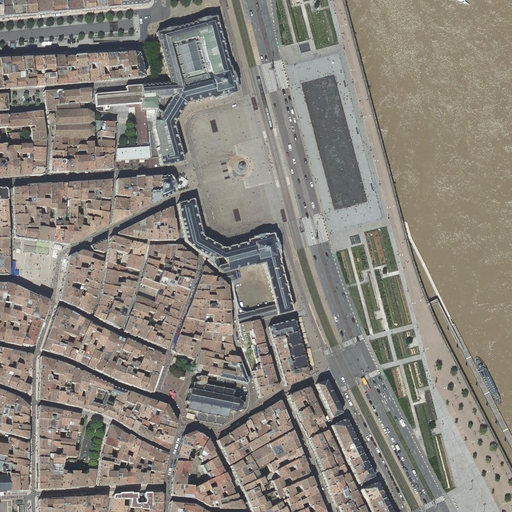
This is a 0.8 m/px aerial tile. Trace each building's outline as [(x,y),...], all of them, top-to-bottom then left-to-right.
[(6,18),(11,17),(10,0),(9,0),(0,0),(0,5),(1,18),(6,18)] [(17,17),(24,16),(22,0),(9,0),(10,0),(11,17),(17,17)] [(22,0),(24,16),(29,16),(35,15),(33,0),(22,0)] [(33,0),(35,15),(39,15),(46,14),(50,14),(48,0),(33,0)] [(48,0),(50,14),(57,13),(65,13),(63,0),(48,0)] [(68,13),(73,12),(78,12),(82,11),(80,0),(63,0),(65,13),(68,12),(68,13)] [(87,11),(93,10),(92,0),(80,0),(82,11),(87,11)] [(92,0),(93,10),(99,10),(105,9),(105,7),(103,0),(92,0)] [(103,0),(105,7),(105,9),(112,9),(119,8),(117,0),(103,0)] [(117,0),(119,8),(130,7),(140,6),(141,6),(142,6),(143,6),(144,5),(145,5),(146,4),(147,3),(148,2),(149,2),(149,1),(149,0),(117,0)] [(158,157),(158,158),(159,158),(159,159),(158,159),(160,166),(161,165),(161,166),(164,166),(167,165),(167,166),(168,165),(168,166),(182,162),(183,162),(173,125),(186,104),(210,98),(210,99),(210,100),(216,99),(216,100),(231,96),(230,95),(235,93),(236,93),(234,88),(236,88),(232,72),(230,73),(229,68),(229,67),(228,67),(223,46),(221,40),(215,18),(214,18),(214,17),(210,18),(196,22),(192,24),(179,27),(174,28),(160,31),(160,32),(156,33),(156,34),(156,35),(159,49),(160,49),(160,51),(164,66),(167,76),(168,82),(169,84),(154,85),(140,86),(140,104),(140,110),(154,110),(154,111),(152,127),(152,129),(153,130),(157,148),(156,148),(159,157),(158,157)] [(135,53),(132,54),(134,67),(134,72),(135,79),(143,78),(144,77),(141,65),(138,53),(135,53)] [(109,55),(104,55),(106,68),(106,69),(107,76),(107,81),(117,81),(116,72),(116,68),(115,67),(114,54),(109,55)] [(118,54),(114,54),(115,67),(116,68),(116,72),(117,81),(126,80),(125,72),(123,54),(118,54)] [(125,54),(123,54),(125,72),(126,80),(135,79),(134,72),(134,67),(132,54),(130,54),(125,54)] [(89,55),(84,56),(85,67),(86,69),(86,72),(87,83),(98,82),(97,77),(95,66),(94,55),(89,55)] [(99,55),(94,55),(95,66),(97,77),(98,82),(107,81),(107,76),(106,69),(106,68),(104,55),(99,55)] [(80,56),(74,57),(77,84),(87,83),(86,72),(86,69),(85,67),(84,56),(80,56)] [(46,58),(40,58),(41,68),(43,81),(43,87),(54,86),(52,69),(51,57),(46,58)] [(57,57),(51,57),(52,69),(54,86),(66,85),(63,69),(64,69),(62,57),(57,57)] [(68,57),(62,57),(64,69),(63,69),(66,85),(77,84),(74,57),(68,57)] [(25,58),(20,59),(22,73),(22,77),(23,81),(24,88),(34,88),(33,80),(32,80),(32,75),(31,69),(30,58),(25,58)] [(35,58),(30,58),(31,69),(32,75),(32,80),(33,80),(34,88),(43,87),(43,81),(41,68),(40,58),(35,58)] [(2,59),(0,59),(0,75),(0,76),(1,81),(1,82),(2,90),(14,89),(12,75),(9,75),(7,59),(2,59)] [(13,59),(7,59),(9,75),(12,75),(14,89),(24,88),(23,81),(22,77),(22,73),(20,59),(13,59)] [(128,105),(140,104),(140,86),(125,87),(125,88),(125,92),(119,93),(95,95),(96,107),(128,105)] [(83,110),(85,110),(85,108),(86,109),(87,109),(88,106),(89,106),(89,103),(89,102),(89,103),(89,95),(89,91),(89,90),(77,91),(78,103),(77,104),(78,110),(83,110)] [(61,92),(61,91),(43,93),(44,100),(61,99),(61,92)] [(74,104),(77,104),(78,103),(77,91),(61,92),(61,99),(62,105),(66,105),(66,102),(70,101),(70,104),(70,101),(74,101),(74,104)] [(57,106),(62,105),(61,99),(44,100),(45,107),(54,106),(57,106)] [(86,111),(87,109),(86,109),(85,108),(85,110),(83,110),(78,110),(77,104),(74,104),(70,104),(66,105),(62,105),(57,106),(54,106),(54,112),(46,112),(46,114),(47,114),(47,116),(46,117),(47,123),(48,123),(48,125),(47,125),(48,127),(48,128),(50,128),(50,127),(54,127),(54,128),(53,128),(53,135),(53,136),(52,136),(51,137),(52,138),(53,137),(61,138),(63,138),(67,138),(67,146),(67,147),(68,147),(68,146),(71,146),(71,147),(73,147),(73,146),(76,146),(77,146),(77,147),(78,147),(78,146),(84,146),(84,147),(85,147),(86,143),(86,138),(91,135),(93,137),(94,135),(92,134),(93,130),(100,130),(101,128),(101,123),(101,122),(102,122),(102,121),(94,121),(92,120),(91,115),(93,114),(92,112),(91,113),(86,111)] [(137,148),(141,148),(148,147),(147,142),(146,127),(142,127),(140,112),(140,110),(140,104),(128,105),(128,108),(134,108),(137,148)] [(41,112),(22,113),(23,121),(26,120),(42,119),(41,112)] [(22,113),(6,115),(5,122),(5,127),(5,128),(6,134),(17,134),(18,133),(25,133),(24,127),(27,127),(26,120),(23,121),(22,113)] [(31,135),(30,140),(30,141),(45,141),(45,140),(44,132),(34,133),(31,133),(28,133),(28,135),(31,135)] [(101,133),(101,132),(98,132),(97,137),(91,138),(86,138),(86,143),(92,143),(96,143),(96,146),(96,149),(100,149),(112,150),(112,142),(98,141),(98,138),(101,138),(112,139),(112,134),(103,133),(101,133)] [(6,141),(4,141),(4,145),(4,148),(2,178),(6,178),(9,178),(10,147),(18,148),(18,146),(18,143),(18,140),(18,133),(17,134),(6,134),(6,137),(6,141)] [(209,148),(218,157),(229,145),(220,136),(209,148)] [(53,137),(52,138),(52,143),(65,144),(64,146),(67,146),(67,138),(63,138),(61,138),(53,137)] [(21,140),(18,140),(18,143),(18,146),(18,148),(17,154),(17,160),(20,160),(24,160),(23,177),(26,177),(29,176),(30,168),(30,164),(30,162),(30,161),(30,154),(30,152),(30,148),(30,146),(28,146),(28,143),(28,141),(30,141),(30,140),(28,140),(26,140),(21,140)] [(65,144),(52,143),(51,143),(50,152),(64,153),(67,153),(67,148),(67,147),(67,146),(64,146),(65,144)] [(92,143),(86,143),(85,147),(84,147),(84,146),(78,146),(78,147),(77,147),(77,146),(76,146),(73,146),(73,147),(71,147),(71,146),(68,146),(68,147),(67,147),(67,148),(67,153),(67,157),(71,157),(73,157),(76,157),(75,173),(78,173),(84,172),(93,171),(92,159),(92,149),(96,149),(96,146),(96,143),(92,143)] [(10,147),(9,178),(13,177),(16,177),(17,163),(17,161),(17,160),(17,154),(18,148),(10,147)] [(133,160),(149,159),(149,158),(148,147),(141,148),(137,148),(117,149),(116,161),(133,160)] [(32,148),(30,148),(30,152),(30,154),(30,161),(30,162),(33,162),(43,162),(44,149),(32,148)] [(100,149),(96,149),(92,149),(92,159),(93,171),(97,171),(102,171),(101,159),(101,158),(100,153),(100,149)] [(112,150),(100,149),(100,153),(101,158),(101,157),(102,157),(103,157),(111,156),(112,150)] [(67,157),(67,153),(64,153),(50,152),(49,161),(58,161),(61,161),(63,161),(64,161),(67,162),(67,157)] [(101,159),(102,171),(106,171),(109,170),(110,170),(111,170),(111,156),(103,157),(102,157),(101,157),(101,158),(101,159)] [(71,157),(67,157),(67,162),(68,162),(68,172),(67,173),(71,173),(75,173),(76,157),(73,157),(71,157)] [(58,161),(49,161),(48,173),(48,174),(49,174),(52,173),(58,173),(59,173),(63,173),(63,161),(61,161),(58,161)] [(30,168),(29,176),(36,176),(42,175),(43,169),(30,168)] [(149,193),(148,206),(155,203),(159,201),(173,194),(173,193),(174,193),(173,193),(175,192),(171,177),(170,177),(169,177),(169,176),(159,177),(159,189),(159,193),(154,193),(149,192),(149,193)] [(159,189),(159,177),(155,177),(150,178),(150,188),(150,189),(149,192),(154,193),(159,193),(159,189)] [(141,190),(141,188),(142,178),(138,179),(135,179),(134,188),(130,188),(129,193),(135,194),(136,194),(140,195),(141,190)] [(148,189),(150,189),(150,188),(150,178),(146,178),(142,178),(141,188),(144,189),(148,189)] [(129,197),(129,193),(130,188),(127,188),(128,179),(125,180),(120,180),(116,180),(115,196),(128,197),(129,197)] [(99,202),(108,203),(99,202),(99,199),(109,200),(110,181),(103,181),(97,182),(92,182),(92,202),(99,202)] [(80,223),(86,225),(87,217),(82,217),(83,210),(84,210),(85,205),(85,201),(85,182),(81,183),(78,183),(77,200),(77,206),(75,207),(75,227),(77,227),(80,227),(80,223)] [(70,227),(75,227),(75,207),(77,206),(77,200),(78,183),(71,183),(64,184),(64,198),(64,204),(63,218),(63,219),(62,227),(65,227),(70,227)] [(33,207),(33,210),(34,210),(35,207),(45,207),(44,216),(47,216),(48,208),(48,199),(49,185),(50,184),(42,185),(34,185),(33,207)] [(61,227),(62,227),(63,219),(63,218),(64,204),(64,198),(59,198),(60,184),(58,184),(55,185),(54,199),(54,204),(54,206),(54,216),(54,218),(54,220),(54,226),(54,227),(57,227),(61,227)] [(26,202),(26,207),(33,207),(34,185),(30,185),(25,186),(25,187),(26,187),(26,196),(26,200),(26,202)] [(52,185),(49,185),(48,199),(48,208),(47,216),(47,219),(49,219),(51,219),(54,220),(54,218),(54,216),(54,206),(54,204),(54,199),(55,185),(52,185)] [(139,211),(148,206),(149,193),(149,192),(150,189),(148,189),(144,189),(141,188),(141,190),(140,195),(140,198),(140,199),(139,211)] [(128,216),(139,211),(140,199),(140,198),(140,195),(136,194),(135,194),(129,193),(129,197),(128,197),(128,200),(128,203),(126,212),(127,213),(128,216)] [(25,207),(26,207),(26,202),(26,200),(26,196),(18,196),(12,196),(12,201),(12,207),(22,207),(25,207)] [(114,198),(113,210),(126,212),(128,203),(128,200),(115,198),(114,198)] [(207,262),(211,265),(223,248),(202,237),(193,200),(192,200),(177,203),(177,204),(176,205),(179,219),(185,242),(195,252),(198,246),(204,249),(201,255),(207,258),(207,259),(207,260),(206,260),(206,261),(207,261),(207,262)] [(88,210),(107,213),(108,203),(99,202),(92,202),(89,201),(89,205),(85,205),(84,210),(88,210)] [(33,207),(26,207),(25,207),(22,207),(12,207),(12,211),(13,215),(13,216),(33,215),(39,214),(39,211),(34,210),(33,210),(33,207)] [(170,207),(158,213),(158,220),(163,220),(163,221),(165,222),(165,219),(173,220),(171,208),(171,207),(170,207)] [(105,227),(107,213),(88,210),(84,210),(83,210),(82,217),(87,217),(86,225),(88,225),(87,229),(86,237),(105,227)] [(112,224),(128,216),(127,213),(126,212),(113,210),(111,223),(111,224),(112,224)] [(33,215),(13,216),(13,221),(13,226),(24,227),(28,227),(37,228),(37,227),(38,222),(39,215),(39,214),(33,215)] [(47,216),(44,216),(39,215),(38,222),(44,223),(44,228),(37,227),(37,228),(37,230),(37,233),(35,241),(46,242),(53,243),(54,230),(54,227),(54,226),(54,220),(51,219),(49,219),(47,219),(47,216)] [(151,216),(143,220),(142,240),(150,241),(150,234),(150,230),(150,228),(151,216)] [(165,219),(165,222),(164,231),(174,230),(173,220),(165,219)] [(143,220),(131,226),(130,238),(135,239),(142,240),(143,220)] [(157,228),(157,231),(156,241),(164,241),(164,231),(165,222),(163,221),(163,220),(158,220),(157,224),(157,226),(157,228)] [(68,245),(86,237),(87,229),(88,225),(86,225),(80,223),(80,227),(77,227),(75,227),(70,227),(68,245)] [(24,227),(13,226),(14,237),(14,238),(23,239),(24,230),(24,227)] [(130,238),(131,226),(116,233),(116,234),(116,235),(130,238)] [(24,230),(23,239),(35,241),(37,233),(37,230),(37,228),(28,227),(24,227),(24,230)] [(54,230),(53,243),(60,244),(61,231),(61,227),(57,227),(54,227),(54,230)] [(68,245),(70,227),(65,227),(62,227),(61,227),(61,231),(60,244),(68,245)] [(0,239),(8,240),(8,238),(8,234),(7,229),(0,228),(0,239)] [(164,231),(164,241),(174,241),(176,239),(174,230),(164,231)] [(231,283),(238,325),(247,322),(248,322),(248,323),(256,321),(257,320),(264,319),(276,315),(276,316),(277,316),(291,312),(291,311),(285,289),(286,288),(286,287),(286,286),(285,287),(285,284),(285,283),(284,283),(284,282),(278,260),(279,260),(277,255),(278,254),(275,239),(273,239),(272,234),(272,235),(272,234),(267,235),(266,234),(251,238),(252,239),(247,241),(246,241),(247,243),(223,248),(211,265),(220,274),(229,282),(231,283)] [(109,239),(108,244),(119,246),(122,247),(121,253),(125,254),(126,253),(126,251),(127,249),(129,242),(121,239),(113,237),(112,237),(111,237),(110,238),(109,238),(109,239)] [(0,239),(0,249),(8,250),(8,240),(0,239)] [(103,240),(89,246),(91,251),(101,253),(102,253),(102,254),(103,253),(103,250),(104,240),(103,240)] [(129,256),(141,259),(144,246),(144,245),(143,245),(129,242),(127,249),(131,250),(130,252),(130,254),(129,256)] [(108,244),(108,249),(114,251),(121,253),(122,247),(119,246),(108,244)] [(173,258),(175,252),(176,245),(166,246),(162,264),(164,265),(163,268),(161,272),(155,270),(150,282),(157,284),(159,285),(163,287),(163,285),(164,285),(172,288),(173,286),(187,291),(189,286),(190,281),(176,278),(172,276),(167,275),(170,267),(172,262),(173,262),(173,258)] [(162,264),(166,246),(153,246),(149,246),(146,259),(155,262),(157,263),(155,270),(161,272),(163,268),(159,266),(160,264),(162,264)] [(195,252),(201,255),(204,249),(198,246),(195,252)] [(0,257),(8,258),(8,250),(0,249),(0,257)] [(108,249),(106,263),(114,265),(114,251),(108,249)] [(88,263),(89,260),(90,254),(80,251),(75,253),(72,268),(77,269),(76,271),(78,272),(76,277),(84,278),(86,273),(86,270),(87,269),(88,266),(88,264),(88,263)] [(124,268),(125,268),(138,271),(141,259),(129,256),(127,255),(125,254),(121,253),(114,251),(114,265),(124,268)] [(187,253),(175,252),(173,258),(178,259),(177,262),(176,261),(175,263),(177,263),(180,264),(181,260),(184,260),(194,262),(195,259),(188,252),(187,253)] [(72,268),(75,253),(68,257),(64,274),(76,278),(76,277),(78,272),(76,271),(77,269),(72,268)] [(90,254),(89,260),(101,264),(102,257),(90,254)] [(0,275),(8,275),(8,258),(0,257),(0,275)] [(144,266),(155,270),(157,263),(155,262),(146,259),(144,266)] [(101,264),(89,260),(88,263),(88,264),(91,265),(100,268),(101,264)] [(193,269),(194,262),(184,260),(181,260),(180,264),(180,265),(193,269)] [(175,263),(173,262),(172,262),(170,267),(174,269),(175,266),(179,267),(178,270),(193,275),(193,272),(193,269),(180,265),(180,264),(177,263),(175,263)] [(106,263),(105,270),(109,271),(117,273),(120,274),(122,274),(124,274),(124,273),(125,268),(124,268),(114,265),(106,263)] [(91,265),(88,264),(88,266),(87,269),(99,273),(100,268),(91,265)] [(141,279),(150,282),(155,270),(144,266),(141,279)] [(216,279),(217,279),(215,277),(204,267),(202,266),(202,267),(201,271),(199,276),(213,278),(214,278),(216,279)] [(192,276),(193,275),(178,270),(174,269),(170,267),(167,275),(172,276),(176,278),(190,281),(191,279),(192,276)] [(124,273),(124,274),(126,275),(136,278),(138,271),(125,268),(124,273)] [(99,273),(87,269),(86,270),(86,273),(84,278),(84,280),(84,281),(86,281),(97,285),(99,273)] [(105,270),(102,284),(118,289),(118,287),(119,284),(120,280),(121,277),(122,274),(120,274),(117,273),(109,271),(105,270)] [(59,301),(67,305),(72,290),(74,285),(74,284),(74,283),(76,278),(64,274),(59,300),(59,301)] [(129,283),(134,284),(136,278),(126,275),(124,274),(122,274),(121,277),(125,278),(124,281),(129,283)] [(222,291),(226,290),(226,287),(217,279),(216,279),(214,278),(213,278),(199,276),(196,285),(207,287),(214,287),(222,287),(222,291)] [(84,280),(84,278),(76,277),(76,278),(74,283),(74,284),(74,285),(72,290),(67,305),(75,308),(80,292),(81,292),(81,290),(82,287),(82,285),(82,284),(84,280)] [(141,279),(135,296),(133,304),(151,311),(154,312),(156,305),(159,306),(162,298),(167,300),(182,306),(184,299),(172,294),(171,294),(171,295),(172,296),(171,298),(168,297),(169,295),(161,292),(163,287),(159,285),(157,284),(150,282),(141,279)] [(96,292),(97,285),(86,281),(84,281),(84,280),(82,284),(82,285),(82,287),(96,292)] [(122,287),(133,290),(134,284),(129,283),(124,281),(123,281),(123,284),(119,284),(118,287),(122,288),(122,287)] [(10,304),(14,286),(8,284),(7,284),(4,296),(8,297),(7,299),(4,298),(3,302),(10,304)] [(102,284),(101,290),(114,294),(114,291),(117,292),(118,289),(102,284)] [(184,299),(187,291),(173,286),(172,288),(164,285),(163,285),(163,287),(161,292),(169,295),(171,295),(171,294),(172,294),(184,299)] [(28,293),(14,286),(10,304),(9,310),(7,317),(14,318),(13,322),(19,324),(26,326),(28,322),(29,317),(31,312),(23,308),(28,293)] [(96,292),(82,287),(81,290),(85,291),(84,294),(86,295),(94,299),(96,292)] [(119,297),(129,300),(133,290),(122,287),(122,288),(118,287),(118,289),(117,292),(120,293),(119,297)] [(111,298),(112,299),(113,299),(114,298),(114,297),(115,295),(115,294),(114,294),(101,290),(100,296),(110,298),(111,296),(112,296),(112,297),(111,298)] [(193,292),(190,300),(205,301),(213,301),(228,302),(226,290),(222,291),(213,291),(213,293),(205,293),(193,292)] [(82,293),(81,292),(80,292),(75,308),(81,311),(86,295),(84,294),(83,294),(82,297),(80,297),(82,293)] [(36,296),(28,293),(23,308),(31,312),(36,296)] [(90,314),(94,299),(86,295),(81,311),(89,314),(90,314)] [(36,296),(31,312),(29,317),(36,319),(37,320),(41,321),(48,303),(47,301),(42,299),(36,296)] [(108,309),(111,302),(112,299),(111,298),(110,298),(100,296),(97,306),(103,307),(104,308),(105,305),(108,306),(107,308),(108,309)] [(119,306),(126,309),(129,300),(119,297),(118,299),(114,298),(113,299),(112,299),(111,302),(119,305),(119,306)] [(162,298),(159,306),(162,307),(164,308),(167,309),(179,314),(182,306),(167,300),(162,298)] [(190,300),(187,308),(197,309),(206,310),(213,310),(228,311),(228,302),(213,301),(205,301),(190,300)] [(9,310),(10,304),(3,302),(3,304),(0,314),(0,313),(0,341),(1,342),(4,328),(1,327),(2,322),(6,322),(7,317),(9,310)] [(103,321),(111,325),(117,310),(118,309),(119,307),(119,306),(119,305),(111,302),(108,309),(103,321)] [(133,304),(131,310),(144,315),(145,316),(146,316),(147,312),(150,313),(151,311),(133,304)] [(156,305),(154,312),(153,312),(176,321),(177,318),(179,314),(167,309),(164,308),(162,307),(159,306),(156,305)] [(59,319),(64,309),(57,306),(53,317),(59,319)] [(98,319),(103,321),(108,309),(107,308),(104,308),(103,307),(97,306),(93,316),(98,319)] [(117,310),(111,325),(118,329),(119,329),(126,309),(119,306),(119,307),(118,309),(117,310)] [(187,308),(183,319),(201,323),(203,315),(212,316),(210,324),(230,326),(228,311),(213,310),(206,310),(197,309),(187,308)] [(66,322),(70,312),(64,309),(59,319),(66,322)] [(135,319),(141,321),(141,322),(143,317),(145,317),(144,318),(145,319),(147,319),(148,317),(146,316),(145,316),(144,315),(131,310),(128,316),(129,316),(128,317),(135,319)] [(160,324),(173,329),(174,325),(176,321),(153,312),(154,312),(151,311),(150,313),(153,314),(151,318),(151,320),(155,322),(156,322),(160,324)] [(77,316),(70,312),(66,322),(65,323),(64,326),(61,332),(62,333),(69,335),(71,329),(67,327),(68,324),(72,326),(77,316)] [(83,319),(77,316),(72,326),(71,329),(69,335),(76,337),(77,334),(78,331),(75,330),(77,325),(80,326),(83,319)] [(13,323),(13,322),(14,318),(7,317),(6,322),(4,328),(1,342),(8,343),(10,331),(11,327),(8,326),(8,324),(8,323),(8,322),(13,323)] [(36,319),(29,317),(28,322),(30,322),(26,334),(24,333),(21,344),(22,345),(31,347),(33,346),(37,334),(41,321),(37,320),(36,319)] [(65,323),(66,322),(59,319),(53,317),(50,328),(55,330),(61,332),(64,326),(65,323)] [(133,324),(135,319),(128,317),(123,331),(128,334),(131,328),(133,324)] [(89,322),(83,319),(80,326),(78,331),(77,334),(76,337),(74,341),(71,347),(77,349),(79,346),(79,344),(76,342),(79,334),(82,335),(85,329),(89,322)] [(135,338),(135,337),(134,336),(141,321),(135,319),(133,324),(131,328),(128,334),(128,335),(135,338)] [(182,321),(182,323),(191,326),(200,329),(200,327),(201,323),(183,319),(182,321)] [(153,330),(155,330),(157,331),(170,337),(173,329),(160,324),(156,322),(155,322),(151,320),(150,321),(149,324),(148,328),(151,329),(153,330)] [(278,331),(269,333),(271,339),(281,337),(296,333),(293,321),(293,320),(276,324),(278,331)] [(143,340),(148,328),(149,324),(145,323),(141,322),(141,321),(134,336),(135,337),(143,340)] [(256,321),(248,323),(250,330),(249,331),(250,332),(250,335),(251,335),(252,340),(261,338),(257,322),(256,321)] [(14,344),(21,346),(22,345),(21,344),(24,333),(26,326),(19,324),(13,322),(13,323),(13,325),(12,327),(11,327),(10,331),(8,343),(14,344)] [(95,326),(89,322),(85,329),(82,335),(83,336),(87,337),(90,331),(92,333),(95,326)] [(247,322),(238,325),(239,334),(250,332),(249,331),(250,330),(248,323),(248,322),(247,322)] [(189,332),(199,336),(200,329),(191,326),(182,323),(179,330),(189,332)] [(210,324),(205,323),(204,328),(203,332),(218,334),(225,335),(231,335),(230,326),(210,324)] [(268,328),(269,333),(278,331),(276,324),(268,326),(268,328)] [(102,329),(95,326),(92,333),(90,337),(90,338),(87,344),(91,345),(93,339),(97,341),(102,329)] [(58,344),(62,333),(61,332),(55,330),(50,328),(48,333),(46,337),(46,339),(56,343),(58,344)] [(154,334),(155,330),(153,330),(151,329),(148,328),(143,340),(150,343),(153,337),(152,336),(154,334)] [(109,333),(102,329),(97,341),(96,343),(94,347),(99,349),(100,345),(104,346),(109,333)] [(157,331),(155,330),(154,334),(152,336),(153,337),(155,338),(161,340),(168,343),(169,340),(170,337),(157,331)] [(178,332),(177,336),(189,339),(189,340),(193,341),(197,342),(198,338),(199,336),(189,332),(179,330),(178,332)] [(218,334),(203,332),(201,340),(219,343),(220,338),(225,338),(224,344),(232,345),(231,335),(225,335),(218,334)] [(76,337),(69,335),(62,333),(58,344),(62,345),(64,346),(63,349),(61,356),(66,358),(70,350),(71,348),(71,347),(74,341),(76,337)] [(117,337),(109,333),(104,346),(102,350),(98,359),(93,370),(100,373),(108,358),(104,356),(105,352),(109,354),(117,337)] [(299,345),(296,333),(281,337),(283,343),(284,348),(299,345)] [(87,337),(83,336),(79,344),(79,346),(82,347),(85,348),(87,344),(90,338),(87,337)] [(174,344),(180,346),(191,348),(192,344),(193,341),(189,340),(189,339),(177,336),(174,344)] [(124,340),(117,337),(109,354),(108,358),(100,373),(108,377),(114,364),(116,359),(116,358),(118,353),(120,350),(123,341),(124,340)] [(155,338),(153,337),(150,343),(158,347),(160,344),(159,344),(161,340),(155,338)] [(281,337),(271,339),(273,345),(283,343),(281,337)] [(263,344),(261,338),(252,340),(254,347),(263,344)] [(42,350),(48,352),(50,345),(54,346),(56,343),(46,339),(42,350)] [(128,356),(129,354),(134,343),(124,339),(124,340),(123,341),(120,350),(118,353),(116,358),(116,359),(120,361),(123,363),(124,363),(126,360),(127,357),(128,356)] [(166,349),(168,343),(161,340),(159,344),(160,344),(158,347),(165,349),(166,349)] [(219,343),(201,340),(198,351),(212,354),(221,355),(222,351),(218,351),(219,343)] [(191,348),(188,358),(193,360),(197,342),(193,341),(192,344),(191,348)] [(62,345),(58,344),(56,343),(54,346),(50,345),(48,352),(61,356),(63,349),(61,348),(62,345)] [(140,346),(134,343),(129,354),(128,356),(127,357),(126,360),(129,361),(131,357),(134,359),(135,356),(136,355),(140,346)] [(283,343),(273,345),(277,362),(287,360),(286,353),(284,348),(283,343)] [(91,345),(87,344),(85,348),(83,353),(83,354),(90,357),(94,347),(91,345)] [(172,353),(177,355),(180,346),(174,344),(171,351),(171,352),(172,352),(172,353)] [(237,357),(232,345),(224,344),(223,344),(222,351),(221,355),(226,356),(237,357)] [(254,348),(256,359),(267,356),(263,344),(254,347),(254,348)] [(301,349),(299,345),(284,348),(286,353),(301,349)] [(82,347),(79,346),(77,349),(77,350),(76,352),(72,360),(79,363),(82,357),(83,354),(83,353),(80,351),(82,347)] [(146,348),(140,346),(136,355),(135,356),(135,357),(136,357),(136,358),(137,358),(138,358),(138,357),(139,357),(139,356),(142,357),(139,364),(133,361),(133,363),(131,366),(137,369),(135,373),(137,373),(138,369),(141,371),(140,374),(141,375),(142,375),(143,371),(145,366),(152,351),(153,351),(146,348)] [(180,346),(177,355),(188,358),(191,348),(180,346)] [(99,349),(94,347),(90,357),(89,360),(86,366),(93,371),(93,370),(98,359),(102,350),(99,349)] [(11,351),(1,348),(0,352),(0,365),(6,368),(8,363),(8,362),(7,361),(11,351)] [(301,349),(286,353),(287,360),(302,356),(301,349)] [(72,360),(76,352),(70,350),(66,358),(72,360)] [(25,354),(11,351),(7,361),(8,362),(8,363),(11,364),(11,363),(12,362),(14,363),(14,364),(16,364),(22,366),(25,354)] [(159,354),(153,351),(152,351),(145,366),(143,371),(142,375),(148,377),(149,374),(151,374),(159,355),(159,354)] [(212,354),(198,351),(196,361),(195,365),(209,368),(219,370),(220,366),(220,362),(221,355),(212,354)] [(31,355),(25,354),(22,366),(28,368),(32,356),(31,355)] [(163,357),(159,355),(151,374),(156,375),(163,357)] [(240,365),(237,357),(226,356),(226,359),(223,359),(223,363),(226,363),(240,365)] [(258,366),(258,368),(269,365),(267,356),(256,359),(258,366)] [(287,360),(277,362),(281,374),(305,368),(302,356),(287,360)] [(52,374),(55,362),(41,357),(40,357),(39,366),(39,374),(39,382),(38,391),(38,399),(38,400),(45,401),(47,390),(49,384),(50,380),(51,377),(52,374)] [(79,363),(86,366),(89,360),(82,357),(79,363)] [(114,364),(108,377),(119,382),(122,374),(125,369),(127,365),(124,363),(123,363),(121,368),(118,366),(120,361),(116,359),(114,364)] [(64,364),(55,362),(52,374),(58,375),(57,379),(51,377),(50,380),(56,382),(59,383),(61,376),(64,364)] [(245,377),(240,365),(226,363),(226,366),(225,367),(220,366),(219,370),(217,378),(233,381),(244,384),(245,384),(246,383),(246,382),(245,377)] [(28,368),(22,366),(16,364),(14,370),(20,372),(26,374),(28,368)] [(72,367),(64,364),(61,376),(59,383),(59,386),(58,387),(64,388),(68,389),(69,383),(72,367)] [(122,374),(119,382),(137,388),(140,380),(141,377),(141,375),(140,374),(137,373),(135,373),(137,369),(131,366),(127,365),(125,369),(122,374)] [(209,368),(195,365),(193,373),(197,373),(203,374),(217,377),(217,378),(219,370),(209,368)] [(260,378),(272,375),(269,365),(258,368),(260,378)] [(254,379),(260,378),(258,368),(258,366),(255,367),(254,367),(254,368),(254,369),(254,371),(252,372),(254,379)] [(81,372),(72,367),(69,383),(74,384),(73,391),(76,392),(78,385),(81,372)] [(6,368),(0,384),(7,387),(13,370),(10,369),(6,368)] [(305,368),(281,374),(282,378),(284,386),(285,386),(296,382),(307,378),(308,377),(305,368)] [(20,372),(14,370),(13,370),(7,387),(14,389),(24,393),(28,390),(29,385),(23,383),(17,381),(20,372)] [(26,374),(20,372),(17,381),(23,383),(27,374),(26,374)] [(89,376),(81,372),(78,385),(76,392),(73,407),(80,408),(86,385),(89,376)] [(149,374),(148,377),(147,379),(143,390),(150,393),(156,375),(151,374),(149,374)] [(148,377),(142,375),(141,375),(141,377),(140,380),(137,388),(143,390),(147,379),(148,377)] [(254,379),(256,388),(263,387),(267,386),(275,384),(273,379),(272,375),(260,378),(254,379)] [(86,385),(80,408),(86,410),(92,412),(100,415),(104,405),(105,402),(109,393),(112,386),(89,376),(86,385)] [(232,389),(233,381),(217,378),(217,377),(216,381),(203,378),(203,377),(202,377),(202,378),(198,377),(198,376),(196,376),(196,377),(195,377),(195,378),(196,379),(195,382),(193,382),(193,383),(192,383),(191,384),(192,384),(191,389),(190,389),(190,388),(189,388),(189,389),(188,389),(188,390),(189,390),(188,391),(188,393),(187,399),(186,400),(186,401),(185,401),(185,402),(185,403),(186,404),(188,404),(187,408),(186,408),(185,410),(186,410),(187,410),(186,411),(188,411),(189,411),(190,411),(194,412),(195,412),(197,412),(196,414),(197,414),(196,419),(195,419),(195,420),(196,420),(196,421),(220,426),(222,425),(224,424),(224,423),(225,418),(226,418),(227,413),(228,412),(229,413),(229,412),(233,413),(233,414),(234,414),(234,413),(235,411),(238,410),(239,411),(241,412),(242,410),(240,409),(241,404),(244,404),(243,402),(241,402),(237,399),(238,397),(237,396),(237,397),(233,396),(233,392),(234,392),(234,391),(233,391),(232,389)] [(47,390),(45,401),(54,403),(57,392),(58,387),(59,386),(59,383),(56,382),(50,380),(49,384),(55,385),(53,391),(47,390)] [(321,396),(330,391),(325,381),(324,380),(315,384),(315,385),(321,396)] [(267,386),(270,394),(273,392),(276,390),(276,387),(275,384),(267,386)] [(128,392),(112,386),(109,393),(116,395),(112,405),(105,402),(104,405),(100,415),(113,420),(118,423),(124,410),(126,407),(123,406),(124,402),(128,392)] [(263,387),(256,388),(258,398),(260,398),(261,398),(265,396),(270,394),(267,386),(263,387)] [(288,400),(289,403),(293,402),(293,401),(301,397),(310,393),(308,388),(307,387),(297,391),(288,395),(287,396),(288,400)] [(57,392),(54,403),(65,405),(67,394),(68,390),(68,389),(64,388),(63,393),(57,392)] [(67,394),(65,405),(73,407),(76,392),(73,391),(68,390),(67,394)] [(336,402),(330,391),(321,396),(326,407),(336,402)] [(137,396),(128,392),(124,402),(123,406),(126,407),(124,410),(129,412),(130,412),(130,411),(132,406),(137,396)] [(14,396),(4,393),(2,405),(2,409),(2,410),(0,416),(0,418),(0,424),(3,425),(4,416),(11,418),(12,415),(12,412),(12,411),(8,410),(8,406),(12,407),(13,404),(14,396)] [(307,407),(315,404),(310,393),(301,397),(307,407)] [(18,397),(14,396),(13,404),(28,410),(28,406),(24,403),(20,399),(18,397)] [(147,400),(137,396),(132,406),(130,411),(130,412),(129,412),(127,416),(134,419),(134,420),(135,418),(137,414),(141,415),(144,406),(147,400)] [(293,408),(295,413),(307,407),(301,397),(293,401),(293,402),(289,403),(290,404),(291,404),(293,408)] [(156,402),(147,400),(144,406),(141,415),(137,414),(135,418),(141,421),(141,420),(143,417),(146,418),(145,422),(147,422),(152,409),(153,410),(156,402)] [(272,404),(267,408),(270,413),(272,412),(273,415),(282,410),(280,406),(279,402),(277,401),(272,404)] [(164,405),(156,402),(153,410),(152,409),(147,422),(145,422),(141,420),(141,421),(139,425),(145,429),(146,427),(149,423),(154,425),(153,427),(152,429),(155,430),(157,426),(159,420),(164,405)] [(341,412),(336,402),(326,407),(331,418),(332,418),(341,413),(341,412)] [(28,410),(13,404),(12,407),(12,411),(12,412),(15,413),(18,413),(28,417),(28,410)] [(309,418),(313,427),(322,422),(323,422),(324,422),(324,421),(315,404),(307,407),(295,413),(297,418),(299,423),(309,418)] [(166,406),(164,405),(159,420),(175,424),(175,423),(166,406)] [(60,415),(60,411),(38,406),(38,407),(38,413),(60,415)] [(270,413),(267,408),(263,410),(259,413),(269,431),(276,427),(274,421),(270,413)] [(124,410),(118,423),(123,425),(127,416),(129,412),(124,410)] [(284,416),(282,410),(273,415),(276,420),(274,421),(276,427),(287,421),(284,416)] [(70,413),(60,411),(60,415),(59,421),(58,431),(62,431),(63,425),(67,426),(70,413)] [(15,413),(12,412),(12,415),(11,418),(11,419),(11,423),(10,424),(28,426),(28,417),(18,413),(17,417),(14,416),(15,413)] [(269,431),(259,413),(259,412),(256,414),(253,415),(262,435),(269,431)] [(59,421),(60,415),(38,413),(38,419),(50,420),(59,421)] [(79,415),(70,413),(67,426),(67,431),(76,433),(77,426),(79,415)] [(262,435),(253,415),(250,417),(247,419),(251,427),(251,429),(253,432),(253,433),(256,438),(262,435)] [(127,416),(123,425),(123,426),(128,429),(134,419),(127,416)] [(141,421),(135,418),(134,420),(134,419),(128,429),(135,434),(138,427),(139,425),(141,421)] [(314,428),(313,427),(309,418),(299,423),(301,428),(304,433),(303,433),(314,428)] [(58,431),(59,421),(50,420),(38,419),(38,429),(58,431)] [(248,443),(251,442),(256,438),(253,433),(253,432),(249,434),(247,429),(251,427),(247,419),(246,419),(247,421),(244,423),(241,425),(245,436),(248,443)] [(337,431),(347,425),(344,419),(330,426),(334,436),(339,434),(337,431)] [(175,424),(159,420),(157,426),(173,430),(175,424)] [(288,425),(287,421),(276,427),(269,431),(262,435),(256,438),(251,442),(255,449),(272,439),(290,429),(288,425)] [(322,422),(313,427),(314,428),(317,435),(321,443),(324,442),(330,439),(326,431),(322,422)] [(0,424),(0,431),(9,434),(10,430),(10,426),(7,425),(3,425),(0,424)] [(117,442),(120,431),(110,425),(105,437),(113,440),(117,442)] [(145,429),(139,425),(138,427),(135,434),(151,442),(151,441),(152,437),(153,434),(154,433),(155,430),(152,429),(150,428),(146,427),(145,429)] [(245,436),(241,425),(234,429),(227,434),(231,441),(231,440),(232,443),(233,442),(236,440),(241,438),(245,436)] [(350,431),(347,425),(337,431),(339,434),(334,436),(336,439),(350,431)] [(173,430),(157,426),(155,430),(154,433),(153,434),(152,437),(155,439),(157,433),(171,438),(173,430)] [(317,435),(314,428),(303,433),(305,436),(306,439),(317,435)] [(76,433),(67,431),(66,431),(64,439),(58,439),(58,431),(38,429),(37,440),(49,441),(52,441),(52,442),(58,443),(58,445),(61,446),(73,447),(74,438),(76,433)] [(10,430),(9,434),(26,439),(27,439),(27,432),(10,430)] [(127,435),(120,431),(117,442),(118,442),(115,449),(118,450),(116,455),(114,459),(110,458),(108,463),(111,464),(110,468),(115,468),(116,468),(119,461),(122,452),(127,435)] [(257,450),(247,456),(251,462),(256,471),(266,465),(267,465),(275,460),(297,448),(294,440),(290,431),(269,443),(266,445),(257,450)] [(354,438),(350,431),(336,439),(339,446),(354,438)] [(182,436),(181,438),(192,441),(195,432),(193,432),(182,436)] [(192,441),(189,448),(190,448),(192,449),(194,442),(196,443),(197,443),(196,447),(201,448),(202,446),(204,443),(206,439),(201,435),(198,434),(195,432),(192,441)] [(169,444),(171,438),(157,433),(155,439),(159,440),(158,440),(169,444)] [(231,441),(227,434),(226,435),(226,434),(221,437),(217,440),(217,441),(221,449),(232,443),(231,440),(231,441)] [(133,439),(127,435),(122,452),(119,461),(125,463),(126,461),(128,457),(125,456),(126,450),(129,451),(129,450),(133,439)] [(309,445),(311,450),(322,445),(321,443),(317,435),(306,439),(309,445)] [(118,442),(117,442),(113,440),(105,437),(103,445),(110,447),(113,448),(115,449),(118,442)] [(155,439),(152,437),(151,441),(167,449),(168,449),(169,444),(158,440),(159,440),(155,439)] [(7,445),(6,449),(8,449),(12,450),(13,450),(19,451),(27,453),(27,443),(15,440),(8,438),(7,445)] [(181,438),(180,445),(189,448),(192,441),(181,438)] [(224,457),(225,457),(237,450),(240,448),(245,445),(241,438),(236,440),(233,442),(232,443),(221,449),(225,457),(224,457)] [(358,446),(354,438),(339,446),(343,454),(358,446)] [(139,442),(133,439),(129,450),(132,451),(131,457),(128,456),(128,457),(126,461),(132,464),(135,456),(139,442)] [(209,445),(206,439),(204,443),(202,446),(201,448),(198,454),(198,456),(200,458),(201,458),(212,450),(209,445)] [(322,445),(328,456),(328,457),(330,460),(333,459),(338,456),(330,439),(324,442),(321,443),(322,445)] [(73,449),(73,447),(61,446),(58,445),(58,443),(52,442),(52,441),(49,441),(37,440),(37,450),(41,450),(47,451),(47,455),(53,455),(56,455),(55,454),(55,453),(54,453),(54,448),(61,448),(60,456),(64,456),(64,457),(75,458),(76,449),(73,449)] [(436,441),(444,487),(459,485),(457,474),(452,475),(451,469),(448,470),(444,448),(440,449),(439,440),(436,441)] [(149,447),(139,442),(135,456),(132,464),(130,470),(134,470),(140,471),(142,466),(136,464),(138,458),(144,460),(146,454),(149,447)] [(250,452),(255,449),(251,442),(248,443),(246,444),(245,445),(240,448),(237,450),(225,457),(228,465),(245,455),(247,453),(250,452)] [(110,447),(103,445),(101,454),(107,456),(110,447)] [(180,445),(177,454),(186,457),(187,452),(189,448),(180,445)] [(314,456),(316,461),(328,456),(322,445),(311,450),(314,456)] [(361,453),(358,446),(343,454),(346,461),(361,453)] [(167,455),(149,447),(146,454),(144,460),(142,465),(144,466),(146,461),(151,462),(164,465),(167,455)] [(299,452),(297,448),(275,460),(267,465),(271,473),(272,472),(301,457),(299,452)] [(6,455),(6,457),(5,457),(10,459),(11,459),(15,459),(28,462),(27,453),(19,451),(13,450),(12,450),(11,456),(7,455),(8,449),(6,449),(6,455)] [(215,458),(212,450),(201,458),(201,459),(202,459),(205,457),(208,461),(208,462),(215,458)] [(365,461),(361,453),(346,461),(350,468),(365,461)] [(99,461),(108,463),(110,458),(110,456),(107,456),(101,454),(99,461)] [(188,462),(191,463),(191,462),(191,460),(190,459),(191,458),(186,457),(177,454),(175,462),(184,462),(188,462)] [(0,492),(3,492),(4,492),(6,492),(7,492),(9,492),(9,474),(9,468),(10,465),(10,464),(3,463),(5,457),(6,457),(0,455),(0,492)] [(47,464),(62,465),(64,457),(64,456),(60,456),(56,455),(53,455),(47,455),(47,458),(47,464)] [(242,464),(240,460),(230,466),(230,467),(232,473),(243,467),(248,464),(251,462),(247,456),(243,458),(245,462),(242,464)] [(318,467),(320,473),(334,467),(330,460),(328,457),(328,456),(316,461),(315,462),(318,467)] [(333,459),(330,460),(334,467),(334,469),(342,465),(338,456),(333,459)] [(10,459),(5,457),(3,463),(10,464),(10,462),(15,463),(14,466),(27,468),(27,462),(28,462),(15,459),(11,459),(10,459)] [(303,461),(301,457),(272,472),(275,479),(287,474),(285,469),(292,466),(294,471),(305,466),(303,461)] [(205,473),(206,473),(220,467),(215,458),(208,462),(204,464),(201,466),(205,473)] [(108,468),(110,468),(111,464),(108,463),(99,461),(96,486),(97,486),(105,486),(106,466),(108,466),(108,468)] [(125,463),(119,461),(116,468),(115,468),(115,472),(115,485),(124,485),(124,471),(123,471),(124,469),(124,467),(125,463)] [(134,470),(130,470),(132,464),(126,461),(125,463),(124,467),(124,469),(123,471),(124,471),(124,485),(133,484),(134,470)] [(367,465),(365,461),(350,468),(352,472),(367,465)] [(163,473),(164,465),(151,462),(150,465),(150,467),(147,467),(147,466),(146,469),(149,470),(148,471),(153,472),(163,473)] [(243,467),(232,473),(236,480),(249,474),(256,471),(251,462),(248,464),(243,467)] [(60,476),(61,471),(62,465),(47,464),(47,465),(46,471),(46,475),(60,476)] [(14,469),(13,475),(17,475),(26,477),(27,468),(14,466),(10,465),(9,468),(14,469)] [(335,471),(338,476),(339,477),(341,476),(346,474),(342,465),(334,469),(335,471)] [(369,468),(367,465),(352,472),(353,476),(369,468)] [(115,485),(115,472),(110,472),(110,468),(108,468),(108,466),(106,466),(105,486),(115,485)] [(307,472),(305,466),(294,471),(287,474),(275,479),(271,481),(275,491),(282,489),(309,477),(307,472)] [(214,478),(223,474),(220,467),(206,473),(209,480),(214,478)] [(322,477),(324,482),(330,479),(329,476),(334,474),(334,472),(335,471),(334,469),(334,467),(320,473),(322,477)] [(373,476),(369,468),(353,476),(357,484),(358,484),(373,477),(373,476)] [(93,486),(94,470),(87,470),(87,472),(84,472),(83,487),(92,487),(93,486)] [(69,481),(70,472),(68,472),(61,471),(60,476),(58,489),(66,488),(68,488),(69,481)] [(68,488),(83,487),(84,472),(70,471),(70,472),(69,481),(68,488)] [(161,484),(163,473),(153,472),(152,475),(147,474),(146,478),(147,478),(146,484),(161,484)] [(9,474),(9,492),(18,492),(17,475),(13,475),(9,474)] [(171,485),(181,485),(184,486),(184,485),(185,474),(172,474),(171,485)] [(209,489),(227,481),(223,474),(214,478),(209,480),(205,482),(207,485),(209,489)] [(249,474),(236,480),(238,484),(250,478),(249,474)] [(341,476),(339,477),(340,480),(340,481),(341,483),(342,486),(345,485),(350,482),(346,474),(341,476)] [(17,475),(18,492),(27,491),(26,477),(17,475)] [(58,489),(60,476),(46,475),(46,478),(46,480),(46,484),(46,489),(58,489)] [(259,478),(258,476),(252,479),(251,477),(250,478),(238,484),(240,488),(259,478)] [(330,479),(324,482),(325,485),(326,488),(340,481),(340,480),(339,477),(338,476),(330,479)] [(311,482),(309,477),(282,489),(284,494),(286,499),(294,495),(291,489),(298,486),(300,492),(313,486),(311,482)] [(263,484),(260,478),(259,478),(240,488),(243,494),(254,488),(259,486),(261,485),(263,484)] [(220,493),(231,489),(227,481),(209,489),(209,490),(211,495),(212,497),(220,493)] [(340,481),(326,488),(328,492),(330,497),(344,490),(344,489),(342,486),(341,483),(340,481)] [(345,485),(342,486),(344,489),(344,490),(345,492),(346,494),(348,493),(354,491),(350,482),(345,485)] [(362,494),(378,487),(376,482),(375,482),(361,490),(360,490),(362,494)] [(171,496),(181,497),(181,485),(171,485),(170,495),(171,496)] [(181,485),(181,497),(191,498),(192,488),(196,487),(196,486),(185,485),(184,485),(184,486),(181,485)] [(192,488),(191,498),(194,499),(205,505),(205,502),(208,502),(207,500),(206,496),(205,497),(203,492),(209,490),(209,489),(207,485),(203,487),(196,488),(196,487),(192,488)] [(263,490),(261,485),(259,486),(254,488),(243,494),(247,502),(260,497),(258,493),(263,490)] [(314,489),(313,486),(300,492),(294,495),(286,499),(283,501),(286,507),(298,501),(304,498),(316,493),(314,489)] [(291,489),(294,495),(300,492),(298,486),(291,489)] [(379,489),(378,487),(362,494),(364,498),(380,491),(379,489)] [(206,505),(210,507),(209,502),(212,502),(214,502),(235,494),(234,495),(231,489),(220,493),(212,497),(207,500),(208,502),(205,502),(205,505),(206,505)] [(272,492),(265,495),(260,497),(247,502),(250,509),(250,511),(275,511),(283,508),(284,508),(286,507),(283,501),(286,499),(284,494),(282,489),(275,491),(272,492)] [(344,490),(330,497),(332,502),(335,508),(337,507),(347,502),(350,501),(350,500),(352,500),(352,499),(357,497),(354,491),(348,493),(346,494),(345,492),(344,490)] [(381,493),(380,491),(364,498),(366,502),(382,494),(381,493)] [(112,496),(111,500),(122,499),(126,499),(127,499),(130,499),(128,508),(133,508),(135,508),(140,509),(146,510),(150,510),(150,504),(150,498),(150,493),(143,494),(136,494),(123,495),(113,495),(112,496)] [(159,493),(150,493),(150,498),(150,504),(161,504),(161,494),(159,493)] [(318,497),(316,493),(304,498),(298,501),(286,507),(284,508),(285,511),(297,511),(302,510),(299,505),(306,502),(308,507),(311,506),(319,502),(318,497)] [(218,509),(220,509),(219,505),(223,504),(225,504),(238,500),(235,494),(214,502),(212,502),(209,502),(210,507),(213,507),(217,508),(218,508),(218,509)] [(383,496),(382,494),(366,502),(368,506),(369,510),(386,502),(385,500),(384,498),(383,496)] [(97,496),(90,497),(89,506),(90,507),(89,511),(95,511),(96,509),(97,496)] [(104,496),(97,496),(96,509),(103,510),(105,498),(104,496)] [(75,497),(62,498),(61,506),(74,506),(75,497)] [(83,511),(84,497),(75,497),(74,506),(74,511),(83,511)] [(356,509),(362,506),(357,497),(352,499),(356,509)] [(61,506),(62,498),(39,500),(38,500),(38,508),(61,510),(61,506)] [(122,499),(111,500),(110,511),(118,511),(124,511),(126,507),(122,506),(122,502),(122,499)] [(219,505),(220,509),(222,509),(224,509),(243,509),(239,500),(238,500),(225,504),(223,504),(219,505)] [(336,511),(354,511),(354,510),(351,503),(351,502),(352,502),(352,501),(352,500),(350,500),(350,501),(347,502),(337,507),(335,508),(336,511)] [(169,502),(168,511),(180,511),(182,503),(169,502)] [(323,511),(322,507),(319,502),(311,506),(308,507),(304,509),(302,510),(297,511),(323,511)] [(387,504),(386,502),(369,510),(370,511),(374,511),(387,506),(387,504)] [(190,511),(192,505),(182,503),(180,511),(190,511)]
